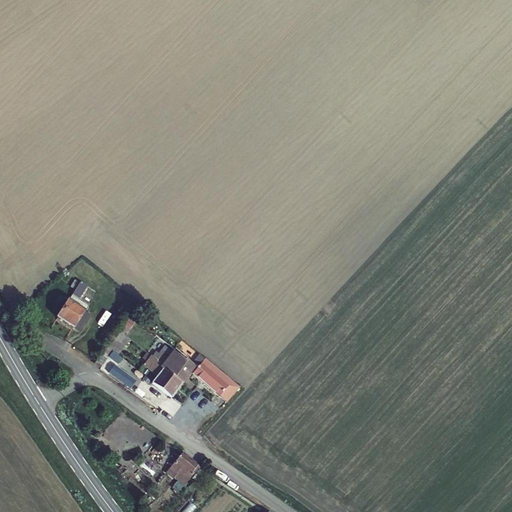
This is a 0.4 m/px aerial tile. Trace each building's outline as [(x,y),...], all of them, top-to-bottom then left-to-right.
[(52,322),(69,333),(85,309),(76,302),(84,290),(77,286),(52,322)] [(125,316),(115,330),(123,337),(133,322),(125,316)] [(111,356),(123,337),(115,330),(102,349),(111,356)] [(101,371),(111,356),(102,349),(92,364),(101,371)] [(172,355),(160,371),(179,385),(188,373),(191,368),(181,359),(179,361),(172,355)] [(179,385),(160,371),(154,363),(148,358),(144,363),(149,367),(147,370),(156,378),(151,386),(169,399),(179,385)] [(225,404),(239,389),(202,359),(198,365),(227,386),(218,398),(224,403),(225,404)] [(109,372),(131,388),(137,380),(115,363),(109,372)] [(197,367),(191,376),(218,398),(227,386),(198,365),(197,367)] [(169,399),(151,386),(149,388),(167,401),(169,399)] [(189,482),(198,470),(194,467),(201,460),(185,449),(173,464),(180,470),(178,473),(189,482)] [(192,502),(186,511),(194,511),(198,506),(192,502)]
